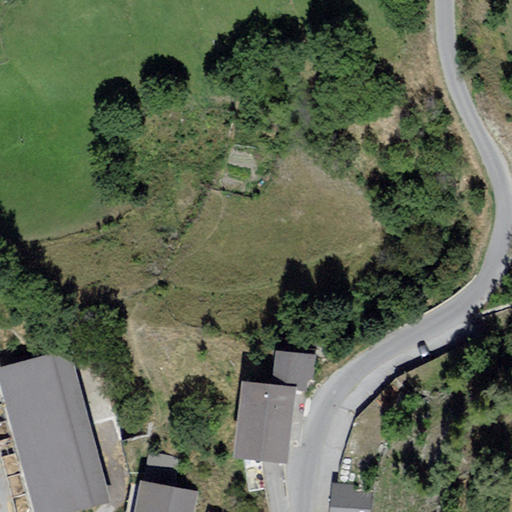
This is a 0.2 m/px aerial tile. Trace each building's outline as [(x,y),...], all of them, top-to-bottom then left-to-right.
[(69,354),(0,372),(0,375),(35,511),(66,511),(107,501),(69,354)] [(280,385),(250,382),(242,456),(290,462),(298,391),(308,392),(311,359),(283,356),(280,385)] [(149,454),(143,484),(172,489),(178,459),(149,454)] [(143,484),(141,483),(135,511),(190,511),(194,494),(172,489),(143,484)] [(373,511),(375,490),(334,486),(331,511),(373,511)]
